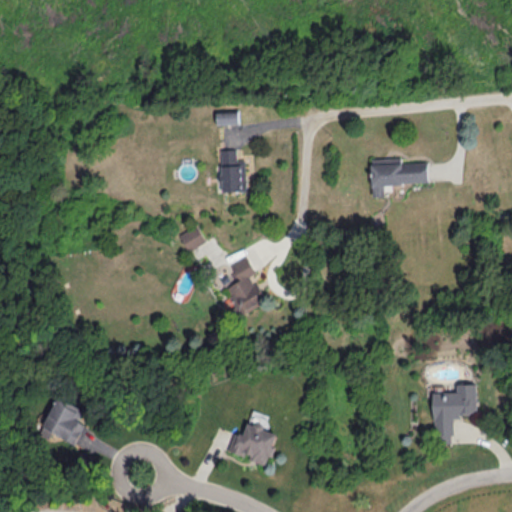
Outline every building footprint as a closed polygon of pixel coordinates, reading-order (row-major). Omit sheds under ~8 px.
[(217,124),(239,123),(239,109),(217,110),(217,124)] [(217,190),(247,190),(246,159),(237,159),(237,148),(221,148),(221,181),(217,181),(217,190)] [(428,181),(427,161),(401,161),(401,156),(371,157),(372,195),(384,195),(384,183),(428,181)] [(208,239),(197,223),(180,233),(190,250),(208,239)] [(232,264),(241,278),(226,287),(237,305),(229,310),(234,317),(266,297),(252,274),(257,271),(247,255),(232,264)] [(435,391),(436,442),(454,442),(454,414),(478,414),(477,382),(458,382),(458,391),(435,391)] [(81,411),(59,398),(43,424),(75,443),(87,422),(77,416),(81,411)] [(280,431),(249,421),(245,434),(236,431),(230,449),(250,456),(249,458),(269,464),(280,431)]
